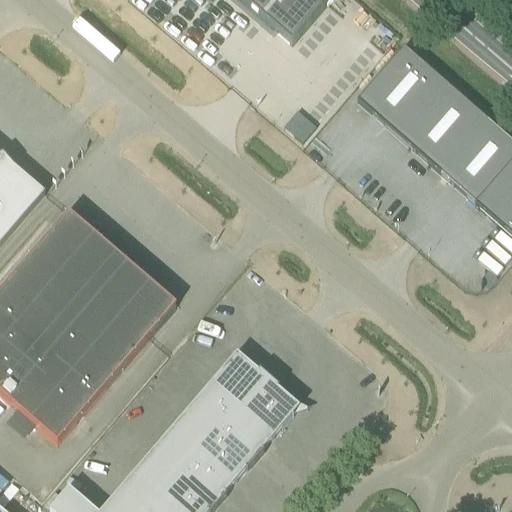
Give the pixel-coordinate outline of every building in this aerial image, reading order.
[(230,0),(292,53),(337,0),(230,0)] [(511,146),(404,52),(357,106),(475,209),(475,210),(511,242),(511,146)] [(0,160),(0,251),(45,199),(0,160)] [(0,299),(0,400),(58,450),(149,344),(177,312),(69,219),(0,299)] [(217,511),(227,501),(225,500),(246,475),(248,477),(264,457),(263,456),(294,420),(311,414),(284,400),(278,395),(279,393),(260,377),(259,378),(237,360),(106,511),(89,511),(69,494),(53,511),(217,511)]
